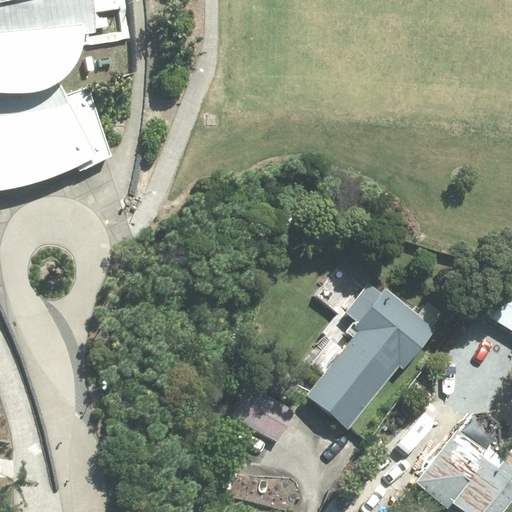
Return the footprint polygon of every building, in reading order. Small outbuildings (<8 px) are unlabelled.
[(0,0),(0,204),(22,199),(63,185),(81,176),(82,178),(110,164),(87,97),(62,105),(59,98),(65,93),(71,85),(78,69),(81,59),(81,48),(93,48),(92,33),(91,18),(88,4),(86,0),(0,0)] [(305,403),(346,437),(397,373),(402,377),(433,338),(389,302),(386,306),(381,303),(353,337),(356,340),(305,403)] [(463,386),(450,407),(461,414),(474,392),(463,386)] [(250,393),(234,424),(276,446),(292,416),(250,393)] [(233,427),(224,445),(245,456),(254,438),(233,427)] [(452,443),(413,494),(435,511),(510,511),(511,510),(511,486),(505,481),(508,477),(481,457),(477,463),(452,443)]
